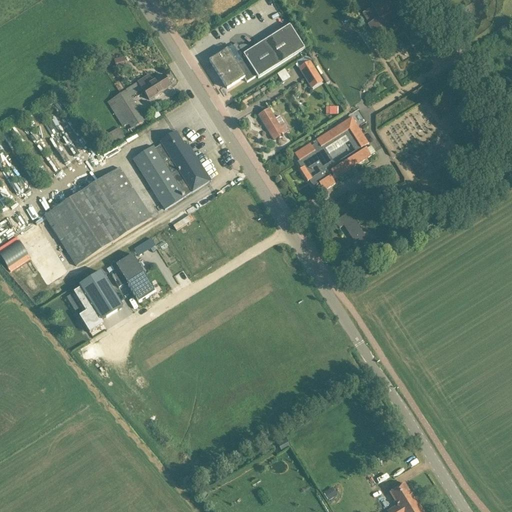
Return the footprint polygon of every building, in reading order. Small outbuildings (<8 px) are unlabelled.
[(369,11),(375,22),(368,26),(377,41),(391,33),(383,18),(393,11),(386,0),(381,0),(372,6),(373,8),(369,11)] [(304,50),(289,26),(251,51),(250,50),(250,49),(249,48),(248,48),(247,47),(246,47),(245,47),(244,47),(243,47),(242,47),(241,47),(240,47),(239,48),(237,44),(209,62),(227,90),(244,79),(247,83),(257,77),(258,79),(304,50)] [(306,57),(296,63),(300,69),(309,63),(306,57)] [(97,63),(103,72),(110,67),(104,58),(97,63)] [(123,58),(115,61),(117,68),(125,66),(123,58)] [(300,69),(299,69),(312,91),(323,84),(311,62),(310,63),(309,63),(300,69)] [(279,73),(283,83),(290,80),(286,70),(279,73)] [(138,83),(143,91),(149,101),(171,87),(164,76),(153,83),(149,76),(140,81),(138,83)] [(131,98),(127,92),(108,104),(123,127),(125,126),(126,127),(129,126),(132,130),(145,122),(130,98),(131,98)] [(276,120),(269,109),(259,116),(274,141),(289,132),(280,117),(276,120)] [(314,146),(312,147),(310,145),(294,155),(299,162),(297,163),(301,170),(300,171),(308,183),(309,182),(313,188),(319,185),(324,192),(335,185),(333,181),(375,154),(371,147),(367,150),(365,147),(369,145),(352,118),(313,143),(314,146)] [(154,147),(133,160),(165,211),(211,182),(211,181),(208,183),(185,146),(176,133),(160,143),(161,146),(155,150),(154,147)] [(120,169),(44,217),(76,267),(152,219),(120,169)] [(355,195),(368,215),(379,207),(367,189),(363,192),(362,190),(355,195)] [(335,223),(340,229),(344,226),(356,244),(353,246),(354,247),(353,248),(361,260),(380,247),(374,239),(367,244),(365,240),(348,214),(344,217),(335,223)] [(149,257),(157,270),(164,266),(156,253),(149,257)] [(133,256),(116,266),(139,304),(149,297),(156,293),(133,256)] [(168,266),(162,270),(174,290),(180,286),(168,266)] [(80,317),(90,334),(104,325),(102,322),(124,308),(101,273),(79,286),(81,289),(74,293),(86,313),(80,317)] [(117,275),(113,278),(119,288),(124,285),(117,275)] [(107,360),(101,364),(113,381),(119,377),(107,360)] [(398,506),(388,511),(387,511),(415,511),(421,509),(416,500),(415,499),(414,500),(404,484),(396,490),(390,493),(398,506)]
